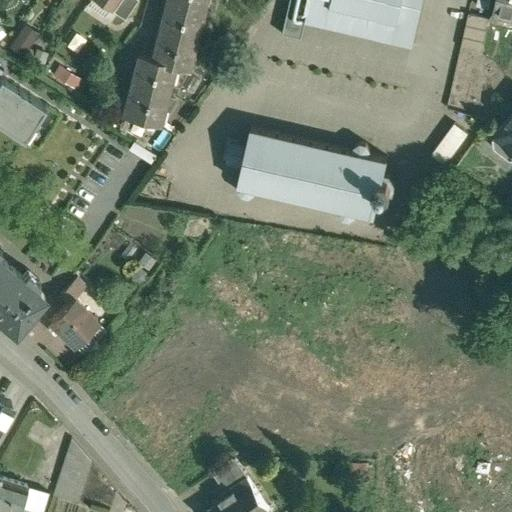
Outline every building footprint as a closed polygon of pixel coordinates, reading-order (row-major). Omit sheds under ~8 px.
[(99,0),(112,8),(117,0),(99,0)] [(205,0),(167,0),(153,58),(139,54),(124,114),(160,123),(175,65),(188,68),(205,0)] [(289,0),(282,33),(301,37),(305,20),(304,20),(304,18),(305,18),(308,0),(289,0)] [(308,0),(305,18),(304,18),(304,20),(305,20),(413,45),(414,43),(413,43),(417,25),(418,25),(418,23),(422,5),(423,5),(423,3),(422,3),(423,0),(308,0)] [(511,0),(496,0),(493,12),(495,13),(496,8),(511,11),(511,0)] [(467,13),(463,48),(484,50),(488,14),(467,13)] [(454,62),(458,88),(473,86),(470,60),(454,62)] [(0,122),(23,138),(46,104),(0,74),(0,122)] [(511,113),(494,137),(495,146),(511,158),(511,113)] [(445,162),(470,131),(456,120),(431,151),(445,162)] [(286,134),(270,130),(271,129),(269,129),(269,130),(253,126),(254,126),(252,125),(247,146),(231,142),(227,160),(243,163),(239,183),(241,184),(239,189),(243,194),(250,196),(255,192),(256,188),(257,188),(258,187),(273,191),(273,192),(274,192),(274,191),(290,195),(290,196),(291,196),(291,195),(307,199),(306,200),(308,200),(308,199),(323,203),(323,204),(325,204),(325,203),(341,207),(340,212),(344,218),(350,219),(356,215),(357,210),(374,214),(374,215),(375,216),(379,198),(384,200),(394,193),(396,184),(390,174),(385,173),(389,156),(388,156),(387,157),(370,153),(371,148),(368,142),(361,141),(355,144),(354,149),(338,146),(338,145),(337,144),(336,145),(321,142),(321,141),(320,141),(319,142),(304,138),(304,137),(303,137),(303,138),(287,134),(288,133),(286,133),(286,134)] [(47,294),(0,255),(0,311),(17,326),(30,311),(32,312),(47,294)] [(78,277),(61,293),(70,302),(75,297),(87,285),(78,277)] [(70,302),(51,320),(75,344),(98,321),(75,297),(70,302)] [(0,424),(13,404),(0,395),(0,424)] [(69,444),(53,493),(78,502),(95,452),(69,444)] [(236,457),(233,457),(213,470),(227,491),(249,476),(236,457)] [(20,511),(29,485),(0,475),(0,511),(20,511)] [(227,491),(222,494),(225,499),(207,511),(208,511),(255,511),(268,504),(249,476),(227,491)] [(65,499),(60,511),(86,511),(88,507),(65,499)]
